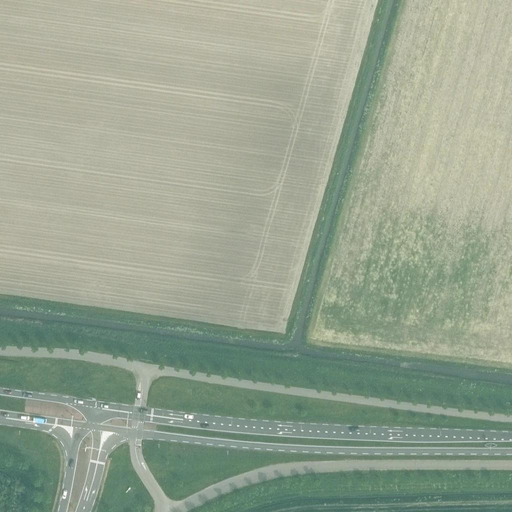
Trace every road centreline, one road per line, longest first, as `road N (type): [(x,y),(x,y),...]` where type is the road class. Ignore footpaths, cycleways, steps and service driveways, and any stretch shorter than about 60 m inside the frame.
road 1 (primary): [(136,433),(228,444),(511,452)]
road 2 (primary): [(511,438),(139,410)]
road 3 (unclassified): [(511,419),(145,367)]
road 4 (unclassified): [(511,465),(282,470),(174,511)]
road 5 (unclassified): [(145,367),(0,350)]
